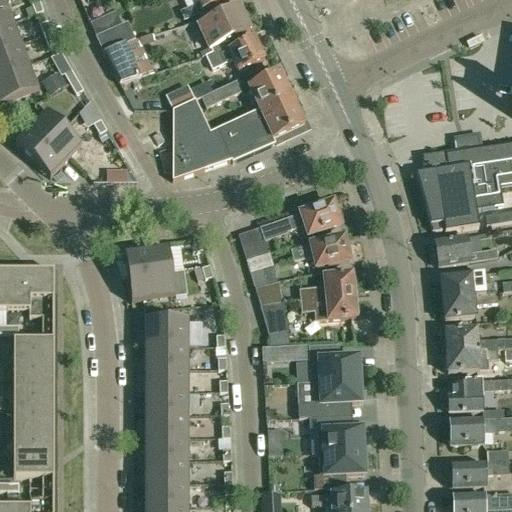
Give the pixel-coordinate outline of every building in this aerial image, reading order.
[(197,0),(200,5),(183,13),(187,22),(204,14),(204,13),(232,0),(197,0)] [(39,3),(31,6),(35,17),(43,14),(39,3)] [(0,30),(13,26),(4,5),(0,6),(0,30)] [(212,51),(224,45),(251,33),(240,10),(201,28),(212,51)] [(47,25),(39,28),(44,39),(51,36),(47,25)] [(0,30),(0,55),(21,47),(13,26),(0,30)] [(121,29),(96,40),(103,56),(134,43),(128,26),(121,29)] [(48,50),(56,47),(51,36),(44,39),(48,50)] [(255,42),(229,54),(218,59),(216,54),(206,58),(213,72),(233,63),(239,75),(265,63),(255,42)] [(134,43),(103,56),(103,57),(114,77),(120,87),(141,81),(130,58),(140,53),(136,43),(134,43)] [(21,47),(0,55),(0,79),(29,69),(21,47)] [(0,79),(0,109),(38,95),(29,69),(0,79)] [(71,73),(64,77),(70,88),(77,83),(71,73)] [(61,79),(59,75),(50,81),(41,86),(49,98),(61,91),(67,88),(61,79)] [(259,114),(290,99),(279,76),(248,90),(259,113),(259,114)] [(77,83),(70,88),(76,98),(83,94),(77,83)] [(237,84),(201,101),(206,112),(242,95),(237,84)] [(274,148),(286,143),(283,138),(304,128),(290,99),(259,114),(274,148)] [(259,114),(259,113),(210,136),(194,104),(172,114),(172,185),(231,164),(232,166),(274,148),(259,114)] [(46,116),(15,147),(32,164),(63,133),(46,116)] [(100,123),(93,128),(99,138),(106,134),(100,123)] [(32,164),(50,182),(81,150),(63,133),(32,164)] [(424,176),(416,177),(432,235),(445,233),(445,236),(479,230),(476,213),(503,209),(500,190),(511,188),(511,147),(483,152),(481,152),(481,151),(474,152),(472,140),(454,143),(454,145),(454,146),(455,154),(422,159),(424,176)] [(246,263),(269,257),(263,245),(286,237),(285,236),(304,230),(308,240),(340,229),(339,226),(342,225),(338,213),(335,214),(332,206),(300,217),(300,218),(281,224),(238,238),(246,263)] [(465,240),(446,243),(435,245),(435,248),(432,251),(434,258),(437,260),(439,271),(470,266),(468,256),(465,240)] [(316,271),(349,264),(348,261),(351,260),(349,249),(346,250),(343,241),(310,248),(291,253),(294,265),(313,261),(316,271)] [(193,243),(196,256),(204,253),(201,242),(193,243)] [(172,276),(168,251),(124,258),(128,282),(172,276)] [(479,254),(481,264),(497,262),(495,252),(479,254)] [(269,287),(264,270),(273,268),(269,257),(246,263),(246,265),(254,290),(269,287)] [(212,281),(209,269),(201,272),(205,283),(212,281)] [(21,272),(6,272),(6,314),(29,314),(29,274),(21,274),(21,272)] [(29,274),(29,314),(29,322),(42,322),(42,336),(53,336),(56,336),(56,304),(53,304),(53,274),(29,274)] [(128,282),(131,306),(175,300),(172,276),(128,282)] [(300,305),(353,299),(353,294),(356,294),(355,281),(351,281),(351,277),(323,280),(325,291),(299,293),(300,305)] [(495,288),(483,289),(482,278),(440,282),(440,286),(438,288),(439,295),(441,296),(442,303),(497,297),(495,288)] [(259,309),(282,307),(279,284),(269,287),(254,290),(259,309)] [(497,297),(442,303),(442,310),(440,312),(441,318),(444,320),(444,324),(476,321),(475,309),(498,307),(497,297)] [(353,299),(300,305),(302,316),(315,314),(316,325),(356,321),(355,317),(358,317),(357,304),(354,304),(353,299)] [(259,309),(268,338),(288,337),(286,306),(282,307),(259,309)] [(188,351),(188,324),(144,324),(144,351),(188,351)] [(511,342),(497,343),(477,344),(477,333),(445,335),(445,339),(443,340),(443,347),(446,349),(446,356),(497,353),(511,352),(511,342)] [(42,343),(14,343),(14,367),(56,367),(56,352),(53,352),(53,336),(42,336),(42,343)] [(224,339),(216,339),(217,351),(225,351),(224,339)] [(310,387),(315,387),(315,386),(362,384),(361,369),(358,369),(358,361),(333,363),(332,349),(308,351),(310,387)] [(144,351),(144,374),(188,375),(188,351),(144,351)] [(497,353),(446,356),(446,362),(444,364),(444,371),(447,373),(447,377),(479,375),(478,363),(498,362),(497,353)] [(225,362),(217,362),(218,374),(226,374),(225,362)] [(56,367),(14,367),(14,389),(53,389),(53,381),(56,381),(56,367)] [(144,374),(144,397),(188,397),(188,375),(144,374)] [(481,395),(497,394),(511,393),(511,383),(464,386),(465,390),(448,391),(449,400),(448,400),(448,403),(446,406),(446,412),(449,415),(449,417),(482,415),(481,395)] [(363,399),(362,384),(315,386),(315,387),(316,408),(298,409),(298,423),(309,423),(309,422),(336,421),(335,408),(360,407),(360,399),(363,399)] [(227,385),(219,385),(219,397),(227,397),(227,385)] [(53,389),(14,389),(14,412),(56,412),(56,398),(53,398),(53,389)] [(144,397),(144,420),(188,420),(188,397),(144,397)] [(228,407),(220,408),(221,420),(229,419),(228,407)] [(56,412),(14,412),(14,435),(53,435),(53,427),(56,427),(56,412)] [(265,413),(266,424),(276,424),(275,413),(265,413)] [(144,420),(144,443),(188,443),(188,420),(144,420)] [(362,441),(361,433),(336,434),(336,421),(309,422),(309,423),(309,436),(310,436),(311,459),(319,459),(318,458),(366,455),(365,441),(362,441)] [(511,435),(511,422),(482,424),(482,423),(449,425),(450,436),(448,439),(448,445),(451,447),(451,450),(483,448),(482,436),(511,435)] [(229,430),(221,431),(222,443),(230,442),(229,430)] [(53,435),(14,435),(14,458),(56,458),(56,443),(53,443),(53,435)] [(144,443),(144,466),(188,466),(188,443),(144,443)] [(230,453),(222,453),(223,465),(231,465),(230,453)] [(508,465),(508,454),(487,455),(487,467),(508,465)] [(339,480),(364,478),(363,471),(367,470),(366,455),(318,458),(319,459),(320,480),(313,480),(314,494),(339,493),(339,480)] [(56,458),(14,458),(14,481),(42,481),(42,489),(53,489),(53,472),(56,472),(56,458)] [(144,466),(144,488),(188,489),(188,466),(144,466)] [(453,488),(453,492),(485,490),(484,480),(509,478),(508,467),(484,468),(484,467),(452,469),(452,478),(450,480),(451,486),(453,488)] [(232,476),(223,476),(224,488),(232,488),(232,476)] [(144,488),(144,511),(188,511),(188,489),(144,488)] [(55,511),(56,489),(53,489),(42,489),(42,503),(29,503),(29,510),(29,511),(55,511)] [(320,511),(368,511),(368,501),(365,501),(365,496),(332,498),(332,499),(311,500),(311,510),(320,510),(320,511)] [(260,511),(274,511),(274,497),(260,498),(260,511)] [(511,511),(511,498),(483,500),(483,499),(453,501),(453,511),(511,511)] [(232,499),(224,499),(225,511),(233,511),(232,499)]
